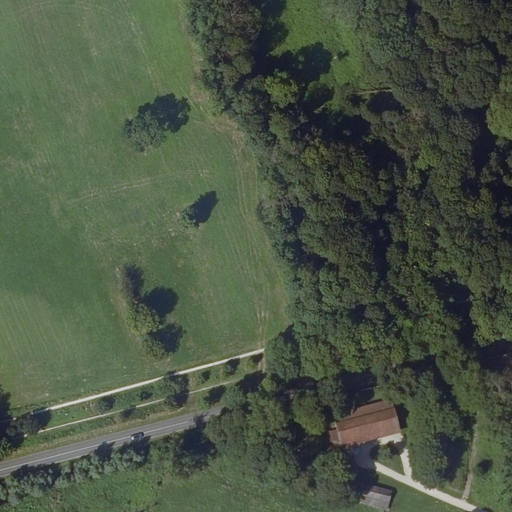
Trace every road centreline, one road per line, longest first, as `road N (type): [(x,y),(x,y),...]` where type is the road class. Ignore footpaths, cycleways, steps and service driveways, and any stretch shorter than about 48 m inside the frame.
road 1 (secondary): [(511,342),(0,472)]
road 2 (unknown): [(0,442),(511,315)]
